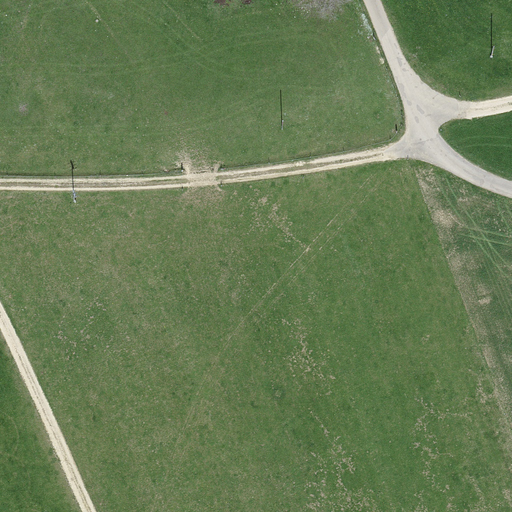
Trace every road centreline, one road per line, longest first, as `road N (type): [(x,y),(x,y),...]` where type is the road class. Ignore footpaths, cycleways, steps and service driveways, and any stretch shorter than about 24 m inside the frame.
road 1 (track): [(0,185),(174,186),(270,176),(392,153),(417,129)]
road 2 (track): [(82,511),(0,329)]
road 3 (track): [(417,129),(369,0)]
